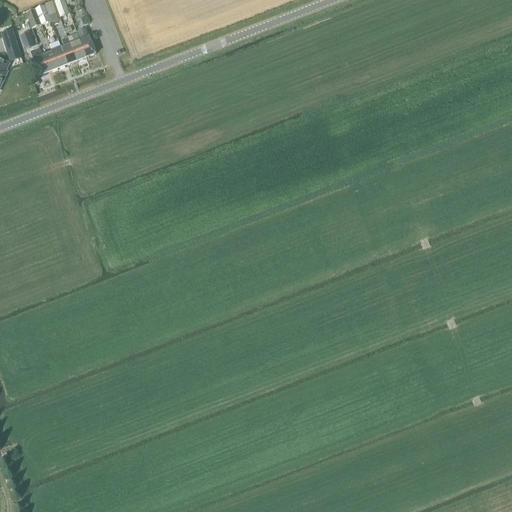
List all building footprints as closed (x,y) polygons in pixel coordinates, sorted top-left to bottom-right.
[(63,0),(61,0),(55,2),(61,18),(69,15),(63,0)] [(52,24),(61,21),(61,18),(55,2),(44,5),(45,7),(51,23),(52,23),(52,24)] [(42,26),(51,23),(45,7),(36,10),(42,26)] [(32,30),(42,26),(36,10),(26,14),(32,30)] [(85,18),(78,21),(80,28),(88,25),(85,18)] [(0,34),(9,60),(10,63),(22,59),(12,30),(0,34)] [(29,33),(20,36),(26,51),(34,47),(29,33)] [(80,42),(87,59),(96,55),(88,35),(83,37),(85,40),(80,42)] [(75,44),(72,36),(68,38),(78,62),(87,59),(80,42),(75,44)] [(68,66),(78,62),(68,38),(62,41),(64,48),(61,49),(68,66)] [(59,70),(68,66),(61,49),(52,53),(59,70)] [(49,73),(59,70),(52,53),(43,56),(49,73)] [(40,77),(49,73),(43,56),(33,60),(40,77)] [(0,90),(9,72),(7,71),(10,66),(0,60),(0,90)]
